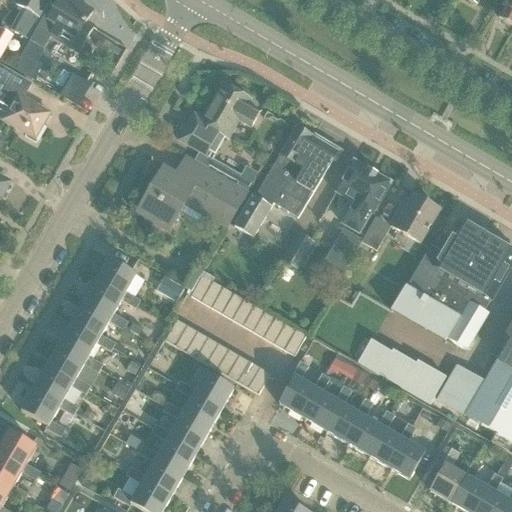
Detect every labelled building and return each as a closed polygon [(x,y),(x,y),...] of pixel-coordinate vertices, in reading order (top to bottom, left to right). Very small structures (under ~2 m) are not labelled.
[(40,19),(50,0),(20,0),(17,6),(27,12),(17,30),(15,34),(28,41),(30,37),(40,19)] [(69,0),(61,0),(50,21),(45,19),(31,42),(45,50),(54,34),(63,39),(61,43),(79,53),(94,29),(87,25),(93,13),(69,0)] [(511,24),(511,0),(501,18),(511,24)] [(106,55),(112,45),(101,39),(96,49),(106,55)] [(15,70),(36,82),(45,67),(24,55),(15,70)] [(44,66),(54,77),(65,68),(55,57),(44,66)] [(3,121),(36,140),(46,123),(42,121),(48,112),(24,99),(32,85),(0,65),(0,100),(11,108),(3,121)] [(100,104),(110,83),(90,72),(79,94),(100,104)] [(250,101),(224,86),(202,123),(194,117),(187,128),(179,142),(205,156),(207,152),(214,157),(225,138),(228,140),(239,121),(251,128),(260,112),(248,105),(250,101)] [(259,117),(276,127),(283,115),(266,105),(259,117)] [(279,207),(317,141),(296,129),(280,158),(281,158),(273,173),(257,199),(253,197),(235,228),(254,239),(274,204),(279,207)] [(299,220),(337,153),(317,141),(279,207),(299,220)] [(354,164),(337,194),(355,205),(343,225),(360,235),(372,215),(374,216),(391,186),(392,184),(354,162),(354,164)] [(237,185),(235,189),(192,164),(181,183),(164,172),(140,213),(168,229),(184,202),(227,227),(246,195),(247,195),(249,192),(237,185)] [(0,177),(0,201),(10,183),(0,177)] [(237,185),(249,192),(253,184),(242,177),(237,185)] [(420,245),(439,212),(415,198),(407,211),(404,209),(408,202),(407,201),(391,228),(420,245)] [(454,209),(445,224),(454,229),(463,214),(454,209)] [(391,228),(387,226),(377,220),(364,242),(362,244),(378,253),(387,235),(391,228)] [(493,247),(479,238),(480,236),(463,226),(445,255),(431,247),(409,288),(408,289),(460,319),(469,304),(481,311),(511,257),(511,255),(494,245),(493,247)] [(345,231),(338,243),(357,253),(362,244),(364,242),(345,231)] [(298,271),(314,244),(300,235),(283,263),(298,271)] [(109,263),(97,284),(124,299),(122,303),(136,311),(138,307),(140,303),(126,295),(136,278),(109,263)] [(191,292),(201,276),(194,272),(184,288),(183,289),(187,291),(188,290),(191,292)] [(201,304),(213,283),(203,277),(191,298),(201,304)] [(158,292),(177,304),(185,291),(166,280),(158,292)] [(212,310),(224,289),(213,283),(201,304),(212,310)] [(97,284),(84,305),(111,321),(109,326),(123,334),(125,329),(128,325),(114,317),(122,303),(124,299),(97,284)] [(408,289),(409,288),(407,287),(392,312),(446,343),(448,341),(467,352),(488,315),(481,311),(469,304),(460,319),(408,289)] [(222,316),(234,295),(224,289),(212,310),(222,316)] [(233,322),(245,301),(234,295),(222,316),(233,322)] [(243,328),(255,307),(245,301),(233,322),(243,328)] [(84,305),(71,327),(99,343),(96,347),(110,355),(112,351),(115,347),(101,339),(109,326),(111,321),(84,305)] [(253,334),(265,313),(255,307),(243,328),(253,334)] [(264,340),(276,319),(265,313),(253,334),(264,340)] [(274,346),(286,325),(276,319),(264,340),(274,346)] [(176,349),(188,328),(177,322),(165,343),(176,349)] [(139,337),(143,331),(133,325),(129,331),(139,337)] [(285,352),(297,331),(286,325),(274,346),(285,352)] [(71,327),(59,348),(86,364),(84,368),(98,376),(100,372),(103,368),(89,360),(96,347),(99,343),(71,327)] [(511,327),(506,337),(511,340),(485,384),(457,368),(450,380),(438,402),(439,403),(496,436),(492,444),(509,453),(511,447),(511,327)] [(186,355),(198,334),(188,328),(176,349),(186,355)] [(285,352),(295,358),(307,337),(297,331),(285,352)] [(196,361),(209,340),(198,334),(186,355),(196,361)] [(207,367),(219,346),(209,340),(196,361),(207,367)] [(438,402),(450,380),(419,362),(418,364),(394,351),(393,353),(372,341),(359,364),(382,378),(384,376),(404,388),(402,390),(435,408),(439,403),(438,402)] [(217,373),(229,352),(219,346),(207,367),(217,373)] [(328,374),(335,350),(322,346),(315,370),(328,374)] [(59,348),(47,370),(74,386),(72,389),(86,397),(88,394),(90,390),(76,382),(84,368),(86,364),(59,348)] [(228,379),(240,358),(229,352),(217,373),(228,379)] [(238,385),(250,364),(240,358),(228,379),(238,385)] [(338,360),(331,372),(338,375),(339,373),(344,364),(338,360)] [(142,368),(133,363),(128,372),(137,377),(142,368)] [(248,391),(261,370),(250,364),(238,385),(248,391)] [(294,381),(279,407),(303,420),(318,393),(314,391),(301,383),(309,369),(301,364),(292,379),(294,381)] [(47,370),(34,391),(62,407),(59,411),(73,419),(75,415),(78,411),(64,403),(72,389),(74,386),(47,370)] [(261,370),(248,391),(259,397),(271,376),(261,370)] [(178,388),(176,392),(190,401),(193,397),(221,414),(234,393),(205,376),(195,393),(181,384),(178,388)] [(318,393),(303,420),(324,433),(340,406),(336,403),(323,396),(331,381),(327,379),(323,377),(314,391),(318,393)] [(368,378),(364,387),(375,393),(379,384),(368,378)] [(122,401),(129,390),(119,384),(112,395),(122,401)] [(340,406),(324,433),(346,445),(361,418),(357,416),(344,408),(352,394),(348,391),(344,389),(336,403),(340,406)] [(34,391),(21,413),(47,428),(46,431),(61,440),(66,432),(52,423),(59,411),(62,407),(34,391)] [(166,409),(164,413),(178,422),(180,418),(209,435),(221,414),(193,397),(190,401),(182,414),(168,406),(166,409)] [(361,418),(346,445),(367,457),(383,430),(379,428),(366,420),(374,406),(370,404),(369,404),(365,401),(357,416),(361,418)] [(96,416),(87,411),(83,419),(92,424),(96,416)] [(383,430),(367,457),(388,470),(404,442),(400,440),(387,432),(395,418),(391,416),(387,414),(379,428),(383,430)] [(153,431),(151,435),(166,443),(168,439),(197,456),(209,435),(180,418),(178,422),(170,435),(156,427),(153,431)] [(452,426),(441,420),(437,427),(448,433),(452,426)] [(404,442),(388,470),(409,482),(425,455),(408,445),(416,430),(412,428),(408,426),(400,440),(404,442)] [(9,434),(0,449),(0,456),(24,471),(22,475),(36,483),(38,479),(41,475),(26,467),(36,449),(9,434)] [(141,452),(139,456),(153,464),(155,460),(184,477),(197,456),(168,439),(166,443),(158,456),(143,448),(141,452)] [(445,468),(430,494),(453,508),(469,480),(465,478),(452,470),(460,456),(452,451),(446,447),(437,463),(443,467),(445,468)] [(0,456),(0,485),(12,492),(10,496),(24,504),(26,500),(28,496),(14,488),(22,475),(24,471),(0,456)] [(129,473),(127,477),(141,486),(143,482),(172,498),(184,477),(155,460),(153,464),(145,478),(131,469),(129,473)] [(511,462),(507,460),(497,477),(499,478),(503,480),(511,464),(511,462)] [(469,480),(453,508),(461,511),(479,511),(491,492),(487,490),(473,482),(482,468),(478,466),(474,463),(465,478),(469,480)] [(67,475),(61,486),(71,492),(77,481),(67,475)] [(491,492),(479,511),(508,511),(511,505),(511,504),(509,503),(494,495),(503,480),(499,478),(497,477),(495,476),(487,490),(491,492)] [(119,491),(114,499),(130,508),(132,506),(142,511),(163,511),(172,498),(143,482),(141,486),(133,499),(119,491)] [(0,485),(0,511),(4,511),(2,510),(10,496),(12,492),(0,485)] [(44,501),(40,508),(46,511),(60,511),(61,511),(44,501)] [(302,511),(285,502),(278,511),(302,511)]
